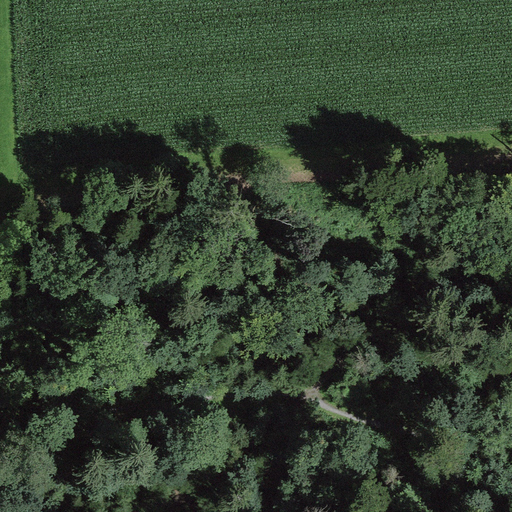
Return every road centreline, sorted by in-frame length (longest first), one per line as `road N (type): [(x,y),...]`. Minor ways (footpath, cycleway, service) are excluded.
road 1 (track): [(299,395),(421,294),(511,266)]
road 2 (track): [(299,395),(221,474),(167,511)]
